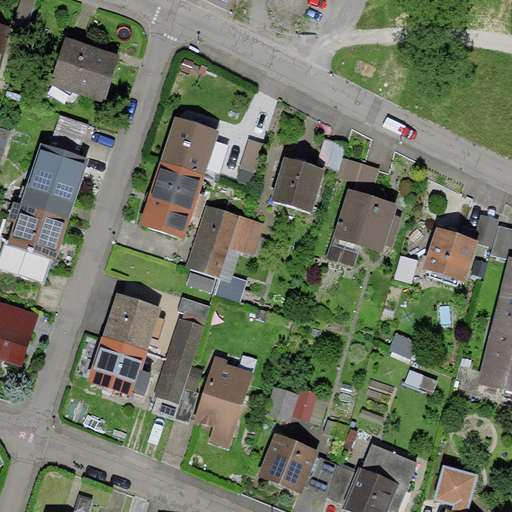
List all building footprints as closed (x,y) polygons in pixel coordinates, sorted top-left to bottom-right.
[(124,59),(67,43),(50,100),(74,107),(78,93),(112,103),(124,59)] [(89,124),(59,116),(51,145),(80,154),(89,124)] [(179,121),(164,164),(202,177),(217,134),(179,121)] [(262,142),(250,139),(241,169),(254,172),(262,142)] [(345,146),(326,140),(319,165),(337,170),(345,146)] [(324,173),(288,161),(274,203),(311,214),(324,173)] [(202,177),(164,164),(142,227),(180,241),(202,177)] [(377,171),(361,165),(353,190),(369,195),(377,171)] [(31,168),(20,205),(71,220),(81,183),(31,168)] [(395,210),(351,196),(337,238),(381,252),(395,210)] [(71,220),(20,205),(1,270),(52,285),(71,220)] [(210,208),(191,269),(218,277),(228,246),(237,217),(210,208)] [(228,246),(251,253),(260,225),(237,217),(228,246)] [(436,231),(425,268),(466,281),(482,231),(464,225),(460,239),(436,231)] [(511,227),(499,225),(493,253),(511,256),(511,227)] [(511,392),(511,258),(511,259),(480,385),(511,392)] [(159,308),(122,296),(107,341),(144,353),(159,308)] [(212,307),(182,297),(177,312),(207,321),(212,307)] [(36,317),(0,306),(0,356),(23,363),(36,317)] [(202,330),(181,323),(169,360),(190,367),(202,330)] [(144,353),(107,341),(94,382),(141,397),(148,374),(139,371),(144,353)] [(190,367),(169,360),(152,413),(173,419),(183,389),(190,367)] [(252,377),(215,365),(197,423),(233,435),(252,377)] [(300,389),(279,383),(269,415),(289,422),(300,389)] [(188,424),(198,394),(183,389),(173,419),(188,424)] [(319,455),(274,438),(259,475),(304,493),(319,455)] [(418,466),(372,446),(345,508),(353,511),(386,511),(388,507),(398,511),(418,466)] [(309,486),(327,493),(337,467),(319,459),(309,486)] [(352,473),(337,467),(327,493),(342,499),(352,473)] [(475,478),(445,469),(435,501),(466,510),(475,478)]
